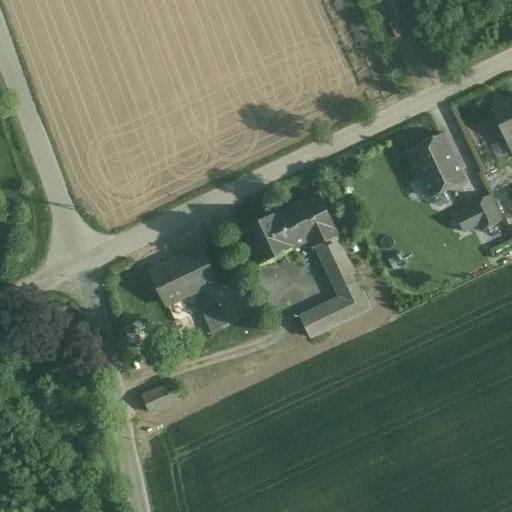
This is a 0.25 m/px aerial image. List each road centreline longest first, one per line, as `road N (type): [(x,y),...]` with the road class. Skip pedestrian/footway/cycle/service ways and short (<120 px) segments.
road 1 (unclassified): [(511,61),(82,262)]
road 2 (unclassified): [(142,511),(82,262)]
road 3 (unclassified): [(0,37),(82,262)]
